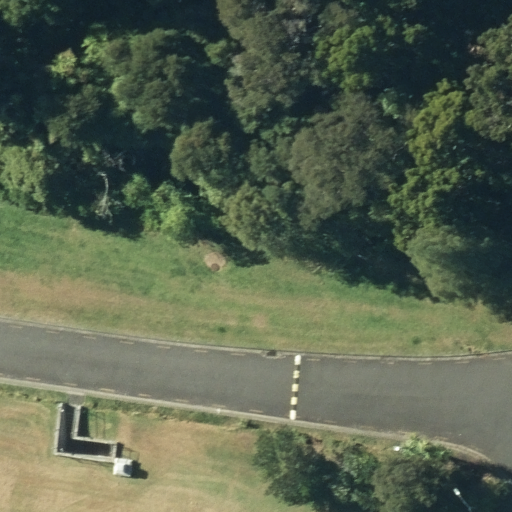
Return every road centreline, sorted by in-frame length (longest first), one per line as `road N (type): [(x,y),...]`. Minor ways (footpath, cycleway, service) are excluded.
road 1 (track): [(203,373),(231,0)]
road 2 (residential): [(511,388),(455,399),(203,373)]
road 3 (track): [(203,373),(0,357)]
